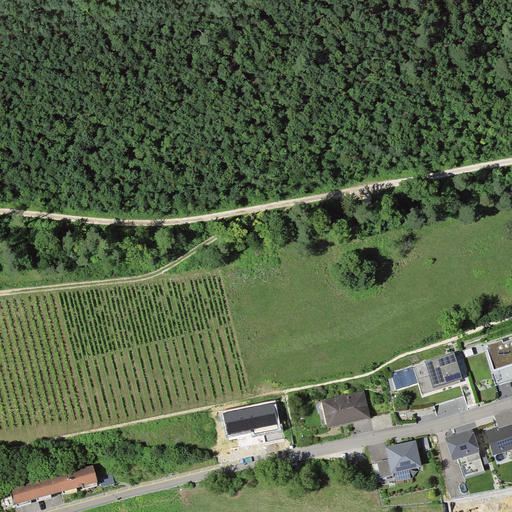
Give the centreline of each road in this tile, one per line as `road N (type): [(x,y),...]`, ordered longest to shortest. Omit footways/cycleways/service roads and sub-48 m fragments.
road 1 (track): [(0,210),(187,221),(511,162)]
road 2 (residential): [(61,511),(511,402)]
road 3 (track): [(256,209),(157,272),(0,293)]
